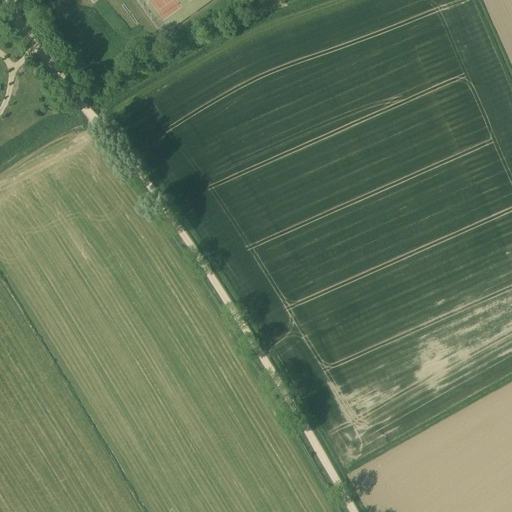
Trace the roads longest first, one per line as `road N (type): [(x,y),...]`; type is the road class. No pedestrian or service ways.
road 1 (track): [(353,511),(155,196),(76,97)]
road 2 (unclassified): [(76,97),(2,0)]
